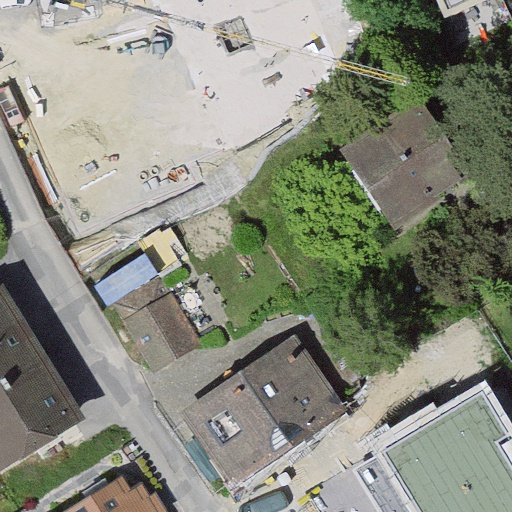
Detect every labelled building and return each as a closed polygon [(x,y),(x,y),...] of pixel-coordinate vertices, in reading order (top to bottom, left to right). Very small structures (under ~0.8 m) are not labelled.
[(341,0),(227,0),(225,2),(290,87),(365,31),(341,0)] [(436,0),(444,16),(474,0),(436,0)] [(421,102),(349,152),(399,224),(493,158),(449,96),(428,111),(421,102)] [(199,347),(163,283),(121,307),(158,370),(199,347)] [(0,469),(79,420),(0,294),(0,293),(0,469)] [(193,409),(236,471),(341,403),(298,338),(193,409)] [(434,361),(381,390),(418,458),(471,429),(434,361)] [(318,511),(385,467),(341,403),(236,471),(263,511),(280,511),(304,496),(314,511),(318,511)] [(156,511),(147,498),(135,505),(127,491),(92,511),(156,511)]
